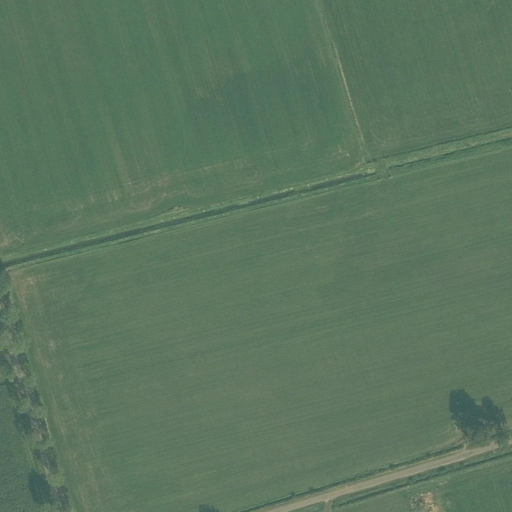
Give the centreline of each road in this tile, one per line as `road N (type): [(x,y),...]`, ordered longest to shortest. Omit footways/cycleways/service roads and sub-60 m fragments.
road 1 (unclassified): [(276,511),(511,441)]
road 2 (unclassified): [(60,511),(0,312)]
